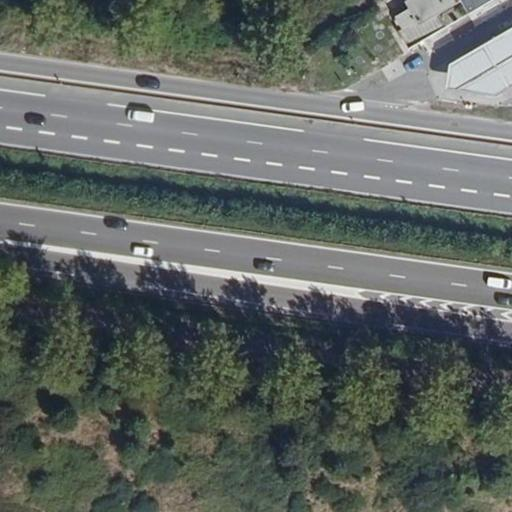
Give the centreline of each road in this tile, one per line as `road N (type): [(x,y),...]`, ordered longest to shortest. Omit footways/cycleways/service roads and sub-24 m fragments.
road 1 (trunk): [(0,254),(511,334)]
road 2 (trunk): [(0,221),(511,292)]
road 3 (trunk): [(511,185),(0,115)]
road 4 (trunk): [(337,108),(0,65)]
road 5 (trunk): [(511,130),(337,108)]
